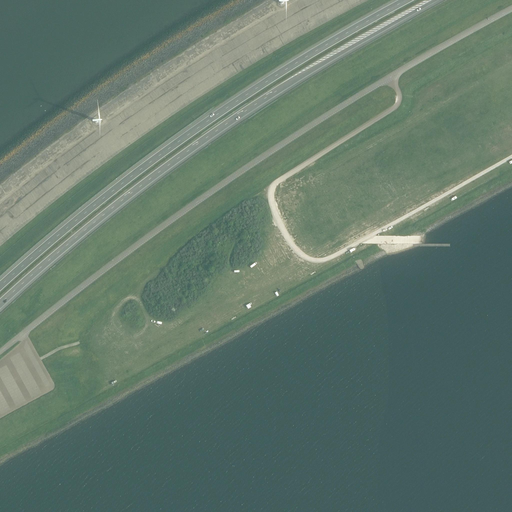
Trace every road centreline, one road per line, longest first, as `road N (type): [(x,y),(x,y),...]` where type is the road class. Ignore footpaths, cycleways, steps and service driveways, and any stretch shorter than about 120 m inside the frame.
road 1 (unclassified): [(0,351),(225,181),(511,8)]
road 2 (trunk): [(0,304),(230,120),(435,0)]
road 3 (trunk): [(406,0),(205,122),(0,286)]
road 4 (track): [(511,156),(315,261)]
